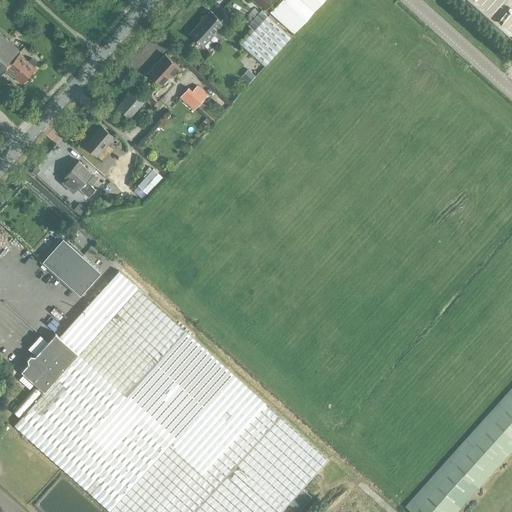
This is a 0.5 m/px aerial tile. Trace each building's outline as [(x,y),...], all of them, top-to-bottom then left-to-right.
[(274,0),(273,0),(254,0),(265,9),(274,0)] [(279,0),(269,12),(293,33),(322,0),(279,0)] [(254,29),(241,43),(265,65),(291,36),(262,9),(248,23),(254,29)] [(215,34),(230,18),(221,10),(215,15),(210,10),(189,33),(202,46),(214,33),(215,34)] [(35,67),(33,66),(37,62),(32,58),(31,58),(28,61),(20,53),(22,51),(0,31),(0,74),(6,68),(21,82),(35,67)] [(172,76),(180,67),(165,54),(148,72),(161,84),(170,74),(172,76)] [(249,68),(242,75),(249,81),(256,74),(249,68)] [(189,87),(180,97),(194,110),(208,95),(197,85),(192,90),(189,87)] [(117,107),(130,118),(146,100),(153,107),(157,102),(147,93),(144,96),(135,87),(117,107)] [(97,155),(113,137),(102,126),(85,144),(97,155)] [(66,177),(61,182),(73,192),(77,187),(84,179),(87,181),(91,185),(97,177),(91,172),(78,160),(64,175),(66,177)] [(162,176),(153,168),(138,185),(147,193),(162,176)] [(87,181),(80,189),(88,196),(95,188),(91,185),(87,181)] [(46,256),(43,260),(65,280),(80,294),(100,271),(84,256),(63,237),(46,256)] [(44,391),(14,424),(112,511),(280,511),(329,457),(118,270),(60,336),(55,332),(21,370),(44,391)] [(511,386),(405,506),(411,511),(455,511),(511,449),(511,386)] [(511,511),(511,469),(473,511),(511,511)] [(303,487),(290,502),(299,510),(312,496),(303,487)]
